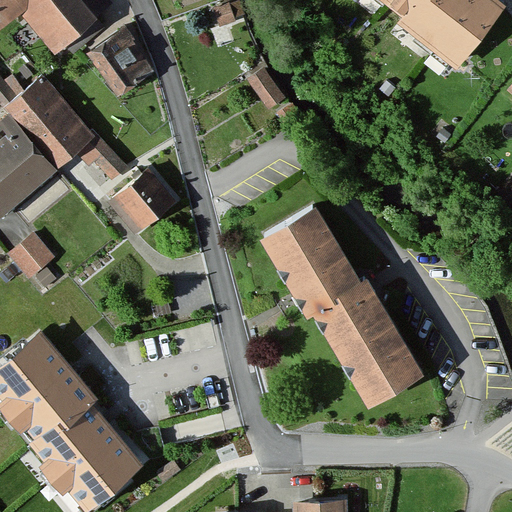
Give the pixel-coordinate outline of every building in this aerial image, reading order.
[(84,0),(83,0),(0,0),(0,25),(24,7),(56,48),(96,16),(84,0)] [(239,0),(238,0),(213,7),(218,25),(244,17),(239,0)] [(376,0),(403,20),(396,29),(456,74),(505,9),(493,0),(376,0)] [(124,26),(89,50),(117,91),(153,66),(124,26)] [(263,66),(248,78),(270,106),(285,95),(263,66)] [(0,103),(3,107),(18,94),(0,73),(0,103)] [(3,107),(9,114),(54,165),(93,131),(42,73),(18,94),(3,107)] [(0,212),(54,165),(9,114),(0,121),(8,130),(0,136),(0,212)] [(148,167),(110,200),(135,229),(174,196),(148,167)] [(316,211),(259,244),(303,320),(311,314),(360,287),(316,211)] [(34,232),(10,253),(30,275),(54,254),(34,232)] [(360,287),(311,314),(368,414),(427,381),(370,281),(360,287)] [(93,391),(40,328),(0,362),(0,399),(86,502),(141,456),(89,395),(93,391)] [(349,511),(349,496),(299,499),(300,511),(349,511)]
